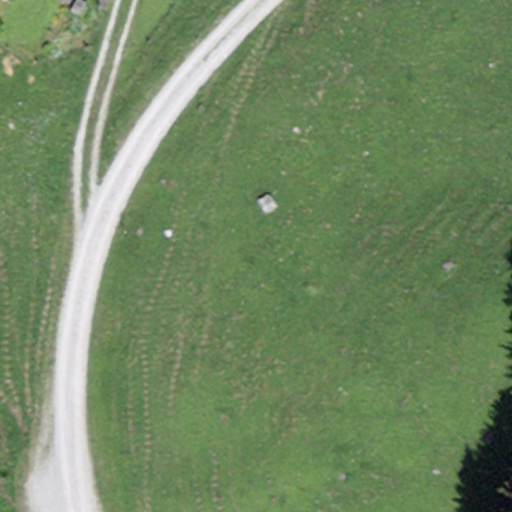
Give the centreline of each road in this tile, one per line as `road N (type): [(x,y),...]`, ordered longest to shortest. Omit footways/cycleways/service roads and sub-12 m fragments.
road 1 (residential): [(261,0),(151,128),(91,248),(68,390),(81,511)]
road 2 (track): [(91,248),(86,152),(126,0)]
